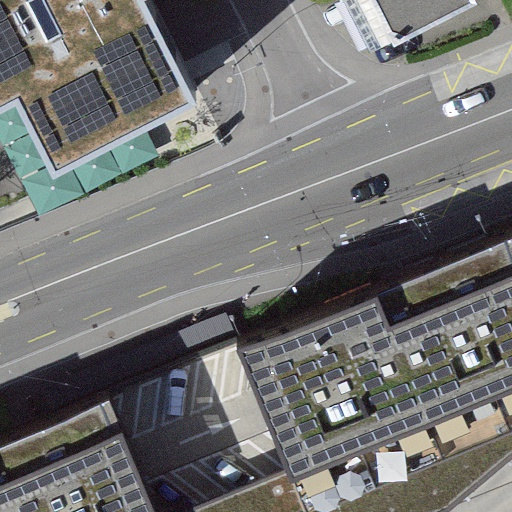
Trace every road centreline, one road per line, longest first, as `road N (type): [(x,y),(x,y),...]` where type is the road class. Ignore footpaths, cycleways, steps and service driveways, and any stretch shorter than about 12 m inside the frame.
road 1 (secondary): [(341,173),(0,313)]
road 2 (residential): [(341,173),(259,0)]
road 3 (secondary): [(511,105),(341,173)]
